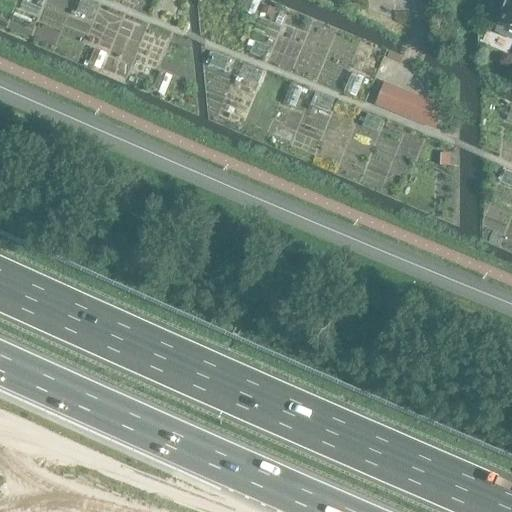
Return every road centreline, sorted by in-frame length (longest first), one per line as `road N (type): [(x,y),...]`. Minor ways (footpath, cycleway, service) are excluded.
road 1 (tertiary): [(511,298),(0,87)]
road 2 (motorway): [(359,463),(0,307)]
road 3 (motorway): [(471,511),(359,463)]
